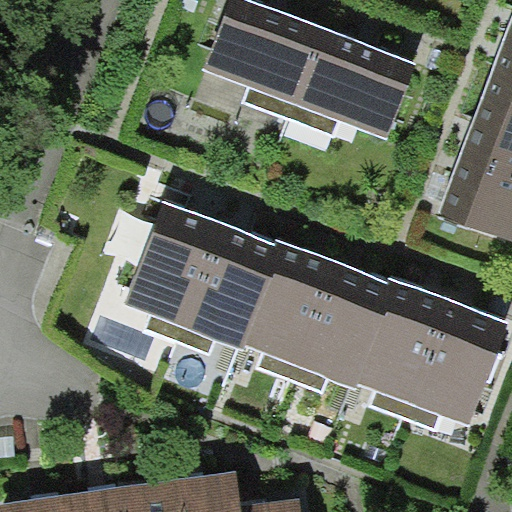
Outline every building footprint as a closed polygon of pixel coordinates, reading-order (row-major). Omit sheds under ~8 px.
[(318,29),(241,0),(226,0),(202,64),(292,98),(318,29)] [(511,42),(511,8),(501,39),(511,42)] [(408,63),(318,29),(292,98),(381,132),(408,63)] [(511,107),(511,42),(501,39),(480,95),(511,107)] [(511,171),(511,107),(480,95),(458,151),(511,171)] [(511,235),(511,171),(458,151),(437,207),(511,235)] [(123,299),(179,320),(216,224),(160,202),(148,232),(140,228),(129,258),(137,261),(123,299)] [(179,320),(235,342),(237,338),(272,245),(216,224),(179,320)] [(237,338),(293,359),(330,262),(273,241),(272,245),(237,338)] [(293,359),(349,380),(351,375),(386,284),(330,262),(293,359)] [(351,375),(407,397),(444,300),(388,279),(386,284),(351,375)] [(407,397),(463,418),(478,380),(485,382),(497,353),(489,350),(500,321),(444,300),(407,397)] [(175,511),(234,511),(230,478),(172,486),(175,511)] [(116,511),(175,511),(172,486),(114,494),(116,511)] [(56,511),(116,511),(114,494),(56,503),(56,511)] [(0,511),(56,511),(56,503),(0,510),(0,511)]
